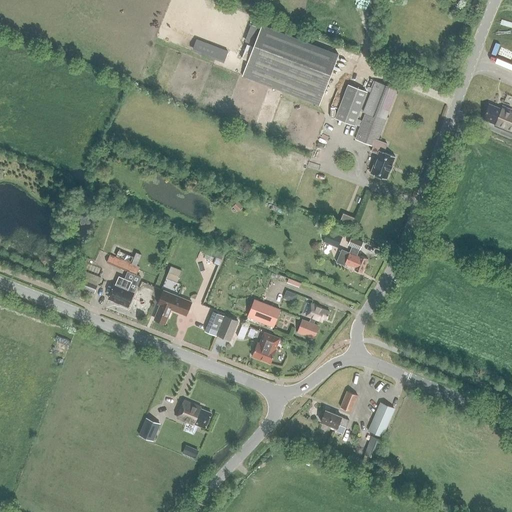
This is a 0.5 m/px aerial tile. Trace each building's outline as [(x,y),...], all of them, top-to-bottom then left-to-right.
[(338,54),(261,25),(242,76),(319,106),(338,54)] [(251,42),(256,28),(251,26),(246,41),(251,42)] [(196,38),(192,48),(224,61),(228,51),(196,38)] [(375,147),(378,140),(397,90),(375,81),(363,112),(365,113),(355,139),(373,146),(375,147)] [(367,92),(348,85),(335,118),(354,125),(367,92)] [(486,110),(483,119),(495,124),(494,126),(511,133),(511,109),(503,106),(501,109),(489,104),(488,106),(486,106),(486,108),(486,110)] [(391,166),(395,157),(383,152),(387,144),(378,140),(375,147),(373,146),(371,152),(377,154),(370,173),(386,179),(389,170),(390,171),(392,166),(391,166)] [(339,222),(351,226),(354,216),(343,212),(339,222)] [(327,230),(322,242),(337,248),(341,236),(327,230)] [(344,266),(345,264),(355,268),(354,270),(361,273),(363,267),(364,268),(368,259),(360,256),(359,257),(356,256),(359,249),(362,242),(351,237),(348,244),(352,246),(349,253),(341,250),(336,262),(344,266)] [(133,257),(118,251),(116,256),(131,262),(133,257)] [(212,268),(216,256),(205,253),(201,265),(212,268)] [(110,255),(106,262),(128,272),(135,275),(139,267),(128,262),(110,255)] [(181,271),(170,267),(166,278),(177,283),(181,271)] [(94,293),(100,277),(84,271),(78,286),(94,293)] [(122,304),(123,306),(125,307),(127,306),(128,307),(133,293),(127,291),(131,282),(119,276),(115,285),(114,285),(108,298),(122,304)] [(288,278),(287,282),(299,287),(300,284),(288,278)] [(286,290),(283,298),(293,303),(297,294),(286,290)] [(166,316),(168,317),(171,310),(185,316),(191,302),(165,291),(156,312),(157,313),(155,320),(164,324),(166,316)] [(254,299),(247,317),(273,327),(280,310),(254,299)] [(314,338),(319,326),(314,324),(316,319),(322,321),(323,318),(326,319),(329,312),(320,308),(321,306),(311,302),(306,315),(311,317),(309,322),(303,320),(298,331),(314,338)] [(217,335),(218,331),(225,316),(213,311),(206,326),(204,331),(216,336),(217,335)] [(225,316),(218,331),(217,335),(230,340),(237,322),(225,316)] [(246,334),(259,340),(263,332),(243,323),(237,337),(244,339),(246,334)] [(275,350),(275,349),(279,340),(264,334),(260,344),(257,343),(252,357),(270,364),(275,350)] [(351,412),(357,395),(347,391),(340,407),(351,412)] [(184,401),(177,418),(193,425),(194,424),(204,428),(211,413),(200,409),(200,408),(184,401)] [(382,437),(394,409),(380,403),(368,431),(382,437)] [(343,418),(325,410),(320,422),(337,428),(338,424),(346,427),(349,420),(343,418)] [(146,418),(139,435),(149,439),(156,422),(146,418)] [(383,440),(371,435),(364,454),(375,459),(383,440)] [(195,457),(198,449),(185,445),(183,452),(195,457)] [(346,464),(354,467),(358,458),(349,455),(346,464)]
